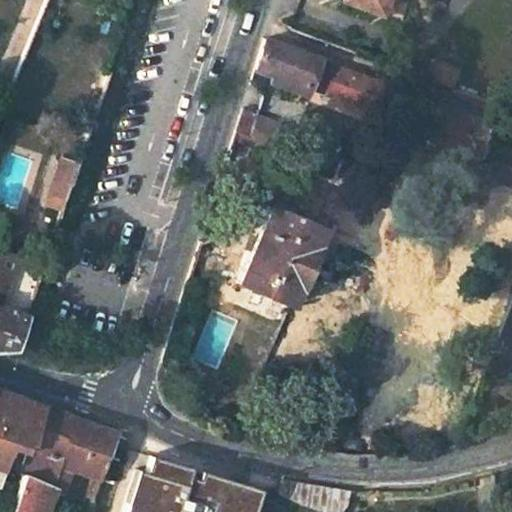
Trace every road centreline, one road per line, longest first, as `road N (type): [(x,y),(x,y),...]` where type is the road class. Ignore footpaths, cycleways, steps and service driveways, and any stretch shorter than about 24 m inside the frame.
road 1 (unclassified): [(125,408),(251,0)]
road 2 (tertiary): [(511,447),(412,473),(266,467),(164,432),(125,408)]
road 3 (unknown): [(511,115),(248,11)]
road 4 (tertiary): [(125,408),(0,373)]
